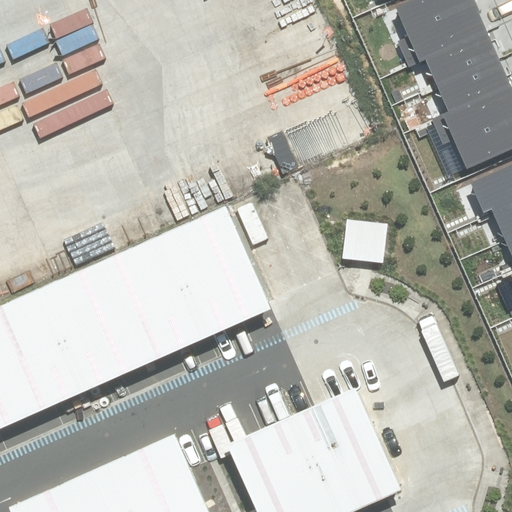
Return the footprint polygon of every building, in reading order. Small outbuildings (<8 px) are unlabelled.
[(398,41),(408,66),(426,58),(488,32),(473,0),(407,0),(395,5),(409,37),(398,41)] [(437,85),(499,59),(488,32),(426,58),(437,85)] [(448,111),(510,85),(499,59),(437,85),(448,111)] [(466,169),(511,149),(511,88),(510,85),(448,111),(432,118),(443,145),(454,141),(466,169)] [(511,165),(471,184),(483,212),(491,209),(511,199),(511,165)] [(0,294),(0,425),(266,310),(218,199),(0,294)] [(505,240),(511,237),(511,199),(491,209),(505,240)] [(389,219),(349,214),(343,255),(384,261),(389,219)] [(231,438),(264,511),(339,511),(404,483),(359,382),(231,438)] [(12,501),(17,511),(219,511),(180,426),(12,501)]
